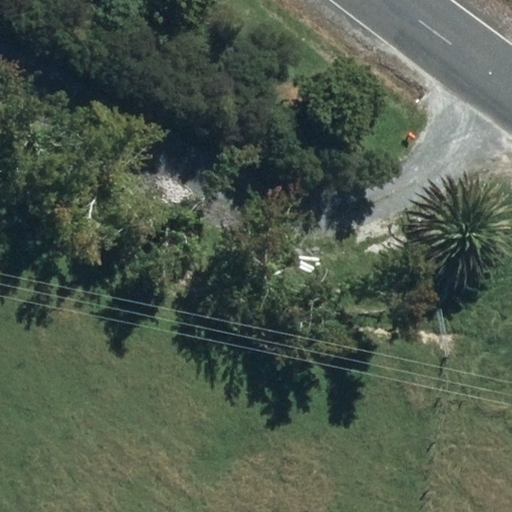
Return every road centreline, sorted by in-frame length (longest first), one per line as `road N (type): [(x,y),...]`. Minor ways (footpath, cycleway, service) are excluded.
road 1 (residential): [(490,75),(356,261),(0,113)]
road 2 (tertiary): [(490,75),(390,0)]
